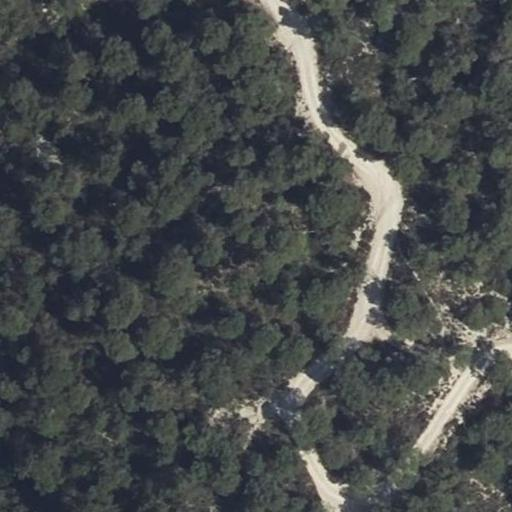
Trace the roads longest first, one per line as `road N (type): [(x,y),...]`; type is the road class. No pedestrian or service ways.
road 1 (track): [(345,511),(312,460),(299,407),(369,310),(386,226),(373,174),(324,123),(280,0)]
road 2 (track): [(511,354),(478,366),(374,511)]
